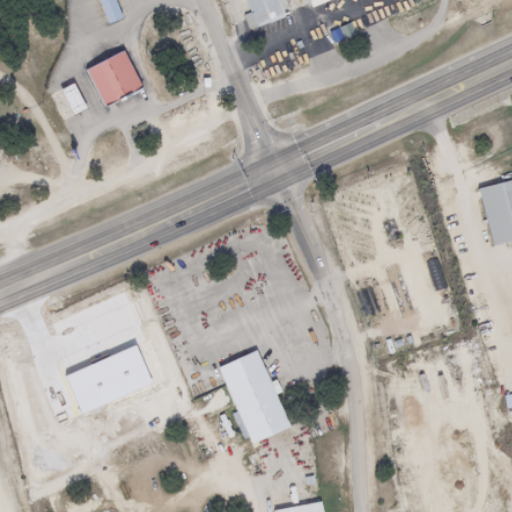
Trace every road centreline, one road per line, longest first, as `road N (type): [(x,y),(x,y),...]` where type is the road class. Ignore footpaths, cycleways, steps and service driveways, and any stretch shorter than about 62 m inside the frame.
road 1 (primary): [(511,63),(109,248)]
road 2 (residential): [(360,511),(338,332),(274,175)]
road 3 (residential): [(274,175),(200,0)]
